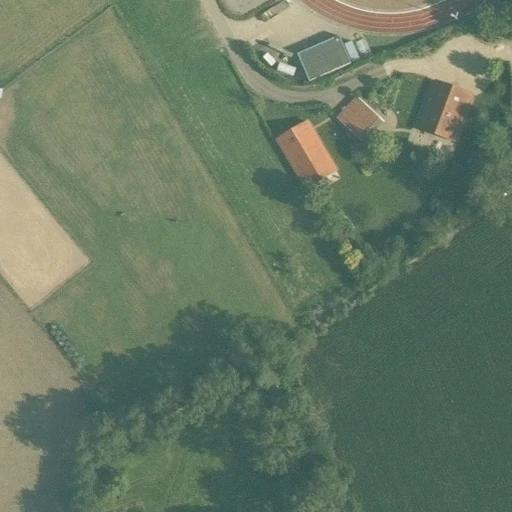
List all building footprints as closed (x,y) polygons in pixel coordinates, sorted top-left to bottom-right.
[(341,69),(350,65),(339,37),(329,41),(341,69)] [(319,79),(341,69),(329,41),(307,51),(319,79)] [(298,55),(310,83),(319,79),(307,51),(298,55)] [(453,143),(471,96),(434,83),(417,129),(453,143)] [(384,123),(369,109),(349,131),(364,145),(384,123)] [(307,121),(275,140),(305,191),(337,172),(307,121)]
